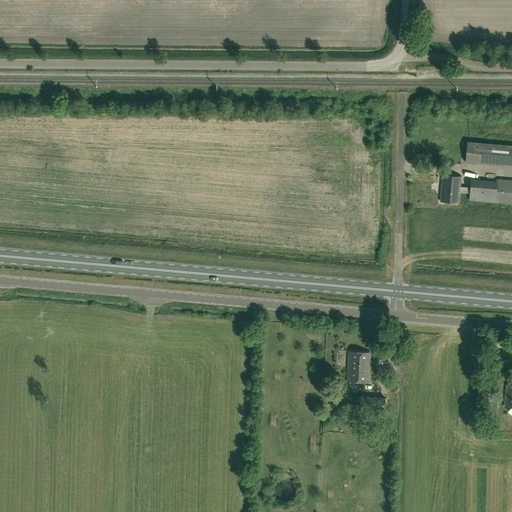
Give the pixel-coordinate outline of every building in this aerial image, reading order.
[(511,165),(511,145),(468,142),(466,162),(511,165)] [(471,179),(470,185),(470,187),(460,187),(460,184),(461,176),(443,174),(440,201),(459,203),(460,192),(470,193),(469,200),(471,200),(511,203),(511,180),(497,179),(497,182),(471,179)] [(369,382),(371,352),(349,350),(347,380),(369,382)] [(382,413),(384,398),(361,396),(360,412),(382,413)] [(332,421),(322,423),(324,431),(334,429),(332,421)]
